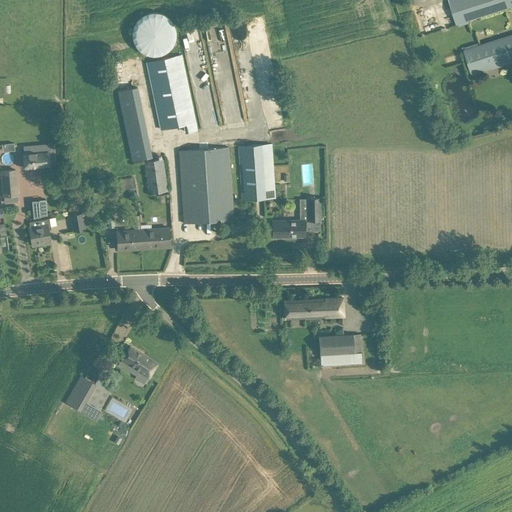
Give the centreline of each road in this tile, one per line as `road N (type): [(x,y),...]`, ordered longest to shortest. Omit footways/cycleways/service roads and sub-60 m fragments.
road 1 (unclassified): [(132,282),(511,274)]
road 2 (unclassified): [(338,511),(262,411),(141,304),(132,282)]
road 3 (unclassified): [(0,293),(132,282)]
